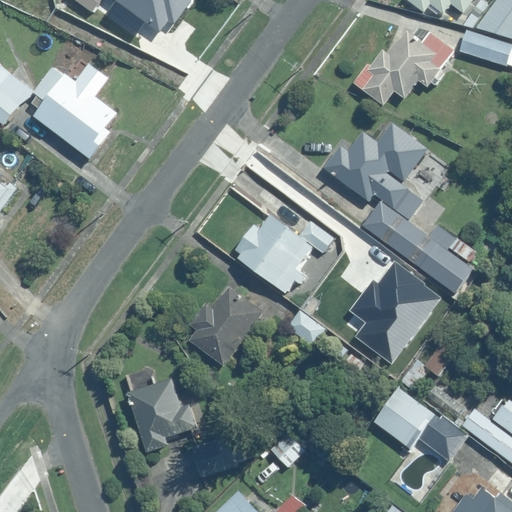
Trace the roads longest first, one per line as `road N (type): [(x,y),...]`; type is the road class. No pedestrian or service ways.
road 1 (residential): [(38,359),(303,0)]
road 2 (residential): [(90,511),(38,359)]
